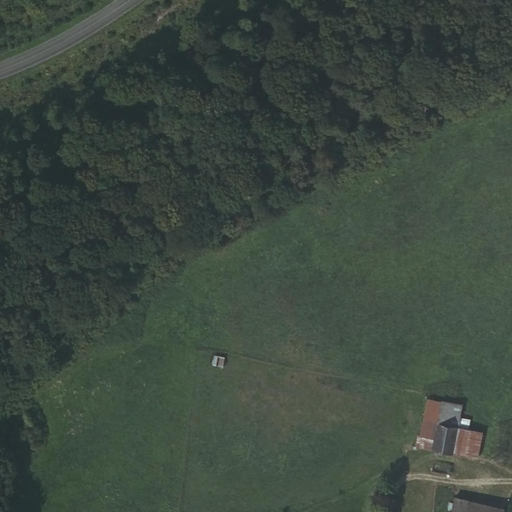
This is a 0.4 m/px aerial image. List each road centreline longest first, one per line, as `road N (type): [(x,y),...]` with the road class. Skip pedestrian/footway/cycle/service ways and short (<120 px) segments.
road 1 (track): [(383,511),(393,480),(414,472),(511,479)]
road 2 (tertiary): [(0,69),(129,0)]
